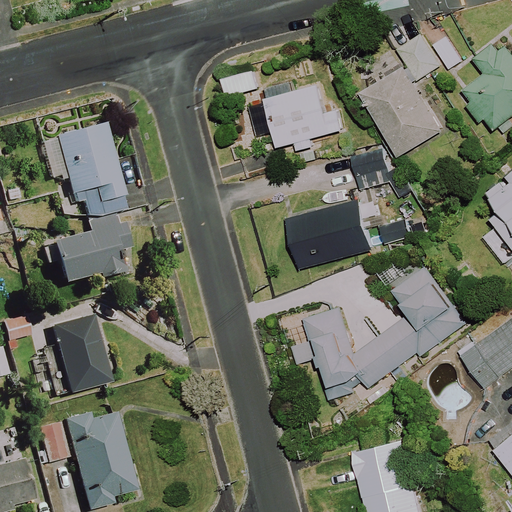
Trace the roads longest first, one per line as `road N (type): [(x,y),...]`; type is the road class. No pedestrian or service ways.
road 1 (residential): [(155,40),(279,511)]
road 2 (residential): [(0,79),(155,40)]
road 3 (residential): [(155,40),(298,0)]
